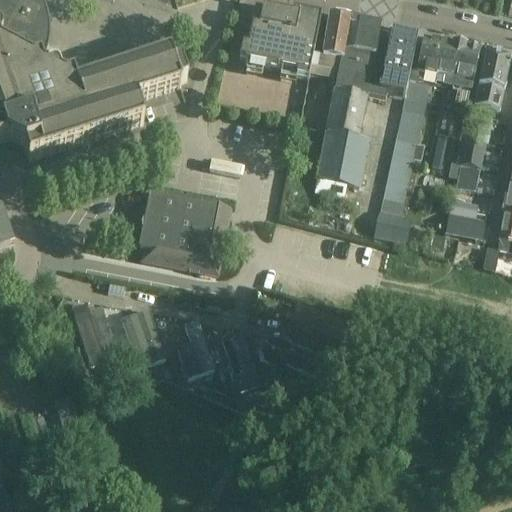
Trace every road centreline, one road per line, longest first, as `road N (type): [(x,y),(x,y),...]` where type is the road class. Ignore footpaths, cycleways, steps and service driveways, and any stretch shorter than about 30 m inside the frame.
road 1 (residential): [(191,147),(162,140),(6,184),(35,268)]
road 2 (residential): [(35,268),(72,292),(239,323),(246,294)]
road 3 (residential): [(246,294),(76,263),(35,268)]
road 4 (unclassified): [(511,37),(328,0)]
road 5 (residential): [(260,257),(242,236),(256,160),(191,147)]
road 6 (residential): [(191,147),(222,0)]
road 7 (residential): [(381,285),(260,257)]
